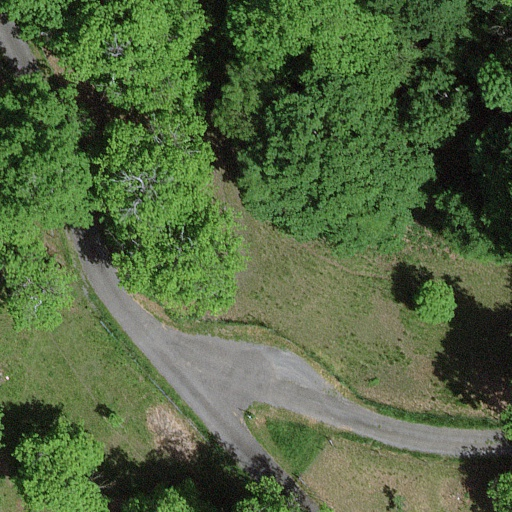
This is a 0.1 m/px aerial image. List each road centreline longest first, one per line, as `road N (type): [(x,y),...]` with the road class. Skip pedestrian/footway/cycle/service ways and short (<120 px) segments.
road 1 (residential): [(308,511),(170,366),(117,297),(0,9)]
road 2 (track): [(186,383),(240,367),(411,435),(511,441)]
